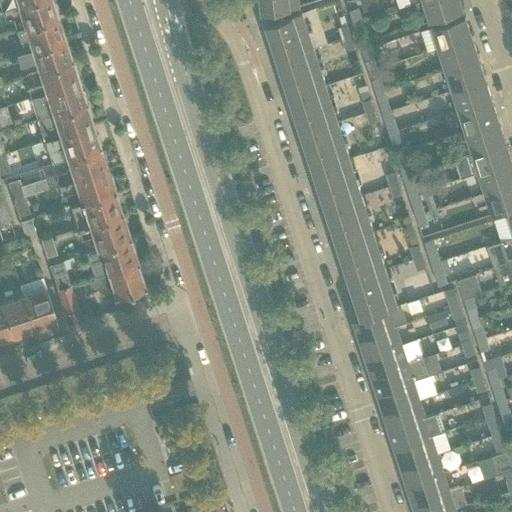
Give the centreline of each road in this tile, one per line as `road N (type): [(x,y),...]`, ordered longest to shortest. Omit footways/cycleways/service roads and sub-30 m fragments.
road 1 (residential): [(393,511),(256,90),(204,0)]
road 2 (primary): [(125,0),(291,511)]
road 3 (primary): [(323,511),(198,135),(164,0)]
road 4 (residential): [(97,0),(199,315)]
road 5 (residential): [(0,378),(199,315)]
road 6 (residential): [(199,315),(263,511)]
